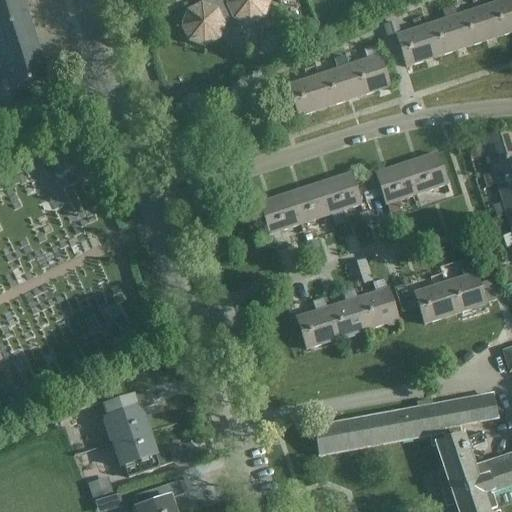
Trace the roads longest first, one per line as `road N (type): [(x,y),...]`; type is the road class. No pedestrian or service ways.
road 1 (residential): [(511,107),(392,126),(150,200)]
road 2 (unclassified): [(251,511),(150,200)]
road 3 (unclassified): [(150,200),(81,0)]
